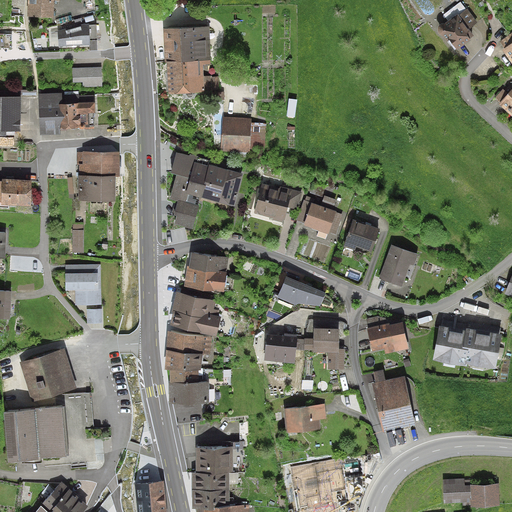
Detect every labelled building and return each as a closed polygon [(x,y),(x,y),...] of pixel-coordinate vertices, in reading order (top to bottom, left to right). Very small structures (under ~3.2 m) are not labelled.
[(31,0),(31,16),(59,17),(59,3),(64,3),(63,0),(31,0)] [(462,3),(444,16),(450,24),(447,27),(443,23),(440,27),(440,31),(442,34),(446,33),(458,49),(476,36),(472,30),(479,25),(462,3)] [(89,25),(59,29),(61,48),(92,43),(89,25)] [(211,32),(170,35),(174,92),(219,89),(218,75),(207,76),(206,64),(213,64),(211,32)] [(104,68),(73,69),(74,80),(86,80),(86,87),(105,86),(104,68)] [(511,95),(511,96),(505,91),(499,98),(504,102),(502,105),(511,113),(511,95)] [(66,93),(42,95),(46,136),(65,135),(65,127),(100,125),(97,94),(66,97),(66,93)] [(0,96),(0,131),(20,132),(21,97),(0,96)] [(255,122),(225,119),(222,149),(250,152),(251,147),(262,149),(263,135),(254,134),(255,122)] [(201,156),(176,150),(169,174),(179,177),(173,199),(182,201),(178,216),(183,217),(181,224),(194,227),(202,195),(235,203),(242,176),(199,165),(201,156)] [(120,152),(77,152),(77,165),(79,165),(79,176),(115,177),(119,177),(120,152)] [(115,177),(79,176),(78,201),(115,202),(115,177)] [(6,186),(0,185),(0,199),(6,199),(6,205),(36,206),(37,179),(7,178),(6,186)] [(285,193),(265,187),(257,215),(287,224),(292,208),(299,210),(304,194),(286,189),(285,193)] [(325,207),(317,204),(308,225),(334,236),(343,214),(333,210),(336,202),(328,199),(325,207)] [(384,229),(354,221),(347,246),(376,255),(384,229)] [(83,231),(73,231),(73,251),(83,251),(83,231)] [(418,254),(392,244),(380,278),(402,286),(410,263),(414,265),(418,254)] [(228,257),(191,252),(189,266),(187,265),(184,287),(223,293),(228,257)] [(100,267),(69,267),(70,293),(80,293),(79,305),(100,304),(100,267)] [(291,278),(280,300),(295,307),(298,303),(324,307),(329,295),(291,278)] [(181,292),(173,326),(217,336),(221,318),(214,316),(217,301),(181,292)] [(0,293),(0,319),(14,321),(16,294),(0,293)] [(366,318),(375,353),(412,346),(406,324),(389,325),(387,318),(380,316),(366,318)] [(469,332),(442,327),(435,362),(467,368),(468,362),(498,368),(504,334),(470,328),(469,332)] [(339,329),(314,328),(313,352),(329,352),(328,369),(344,369),(344,349),(339,349),(339,329)] [(208,339),(173,333),(168,369),(172,371),(173,384),(174,403),(212,401),(211,381),(199,381),(199,369),(205,369),(204,354),(208,339)] [(296,337),(268,335),(264,360),(293,363),(296,337)] [(65,353),(22,367),(34,404),(77,390),(65,353)] [(381,367),(372,369),(375,382),(384,380),(381,367)] [(375,382),(371,383),(382,431),(414,424),(402,376),(384,380),(375,382)] [(67,409),(8,413),(12,463),(44,460),(45,467),(98,462),(96,439),(86,440),(85,428),(91,428),(89,397),(66,399),(67,409)] [(279,408),(282,431),(318,428),(317,419),(324,418),(322,404),(279,408)] [(197,507),(196,511),(249,511),(250,505),(230,505),(229,475),(248,475),(248,440),(221,440),(221,444),(191,444),(191,464),(187,464),(187,500),(194,500),(194,507),(197,507)] [(334,466),(317,470),(319,482),(325,481),(329,501),(352,496),(350,487),(358,485),(355,467),(335,471),(334,466)] [(465,479),(442,480),(443,500),(468,499),(468,508),(497,506),(496,483),(465,485),(465,479)] [(161,511),(159,482),(132,483),(134,511),(161,511)] [(80,511),(84,509),(62,490),(43,511),(80,511)]
